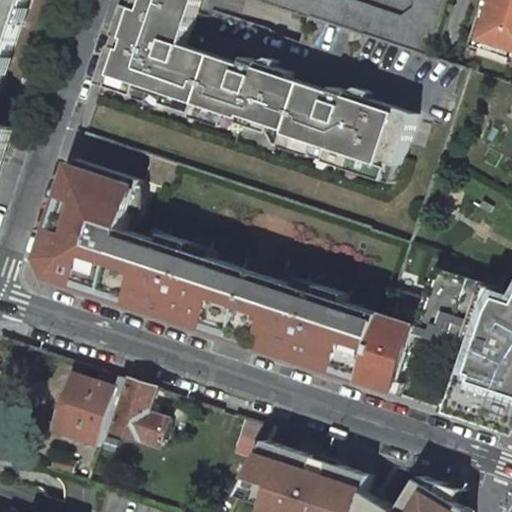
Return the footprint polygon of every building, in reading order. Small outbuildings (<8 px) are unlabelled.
[(0,0),(0,92),(17,41),(31,0),(0,0)] [(130,5),(120,34),(123,35),(119,44),(117,43),(104,84),(142,97),(144,89),(171,98),(169,103),(200,114),(200,116),(231,126),(232,124),(236,113),(248,117),(247,121),(278,131),(280,125),(294,129),(289,144),(288,145),(321,156),(321,154),(325,143),(338,147),(334,159),(333,160),(352,167),(354,158),(366,162),(363,170),(392,180),(393,178),(401,180),(422,116),(340,89),(338,94),(295,80),(296,74),(251,59),(249,65),(190,45),(204,0),(141,0),(139,8),(130,5)] [(404,17),(352,0),(263,0),(312,16),(430,55),(447,0),(418,0),(415,8),(404,17)] [(511,0),(498,0),(497,3),(489,0),(488,0),(484,15),(493,18),(486,37),(511,45),(511,0)] [(484,15),(475,41),(511,53),(511,45),(486,37),(493,18),(484,15)] [(141,98),(168,107),(169,103),(171,98),(144,89),(142,97),(141,98)] [(236,113),(232,124),(244,129),(247,121),(248,117),(236,113)] [(0,171),(15,127),(0,122),(0,171)] [(278,131),(275,139),(289,144),(294,129),(280,125),(278,131)] [(325,143),(321,154),(334,159),(338,147),(325,143)] [(366,162),(354,158),(352,167),(363,170),(366,162)] [(124,245),(158,258),(165,239),(130,227),(146,180),(82,159),(72,188),(81,190),(75,207),(99,215),(123,223),(115,240),(115,241),(124,245)] [(75,207),(67,231),(58,228),(50,255),(54,256),(67,261),(63,273),(61,277),(79,283),(82,275),(98,280),(99,278),(115,241),(115,240),(123,223),(99,215),(75,207)] [(227,323),(234,326),(236,319),(246,289),(253,269),(246,266),(217,256),(220,248),(171,231),(168,240),(165,239),(158,258),(124,245),(115,241),(99,278),(98,280),(111,284),(133,292),(130,300),(147,306),(146,309),(178,320),(184,322),(185,319),(198,323),(201,315),(227,323)] [(440,274),(457,280),(458,281),(460,274),(442,267),(440,274)] [(265,336),(267,329),(271,318),(282,287),(284,279),(271,275),(253,269),(246,289),(236,319),(234,326),(253,332),(265,336)] [(440,274),(429,305),(447,311),(457,280),(440,274)] [(460,274),(458,281),(464,284),(468,276),(460,274)] [(288,356),(309,363),(312,353),(335,287),(304,276),(301,285),(284,279),(282,287),(271,318),(267,329),(265,336),(278,341),(276,349),(289,353),(288,356)] [(367,380),(366,383),(400,394),(420,335),(476,353),(456,412),(481,420),(511,430),(511,301),(500,298),(503,288),(501,287),(468,276),(464,284),(458,281),(457,280),(447,311),(429,305),(396,294),(389,314),(376,352),(367,380)] [(376,352),(389,314),(351,301),(353,293),(335,287),(312,353),(309,363),(326,369),(327,366),(367,380),(376,352)] [(0,362),(20,368),(26,346),(5,340),(0,358),(0,362)] [(62,430),(103,444),(108,428),(126,376),(104,369),(100,381),(81,375),(62,430)] [(174,420),(153,413),(161,388),(135,379),(126,376),(108,428),(118,431),(165,447),(174,420)] [(472,511),(474,510),(469,507),(420,491),(412,511),(405,511),(388,506),(375,502),(376,476),(348,467),(335,463),(270,441),(245,492),(252,494),(270,499),(269,503),(265,511),(472,511)] [(58,457),(54,468),(73,475),(77,464),(58,457)]
